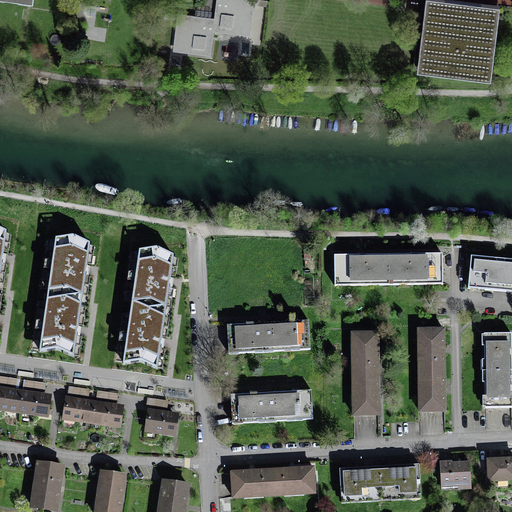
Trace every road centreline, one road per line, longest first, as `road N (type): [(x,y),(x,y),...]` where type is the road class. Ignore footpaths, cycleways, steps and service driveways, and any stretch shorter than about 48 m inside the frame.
road 1 (residential): [(208,461),(511,439)]
road 2 (residential): [(0,444),(122,461),(208,461)]
road 3 (residential): [(0,357),(205,387)]
road 4 (residential): [(205,387),(199,230)]
